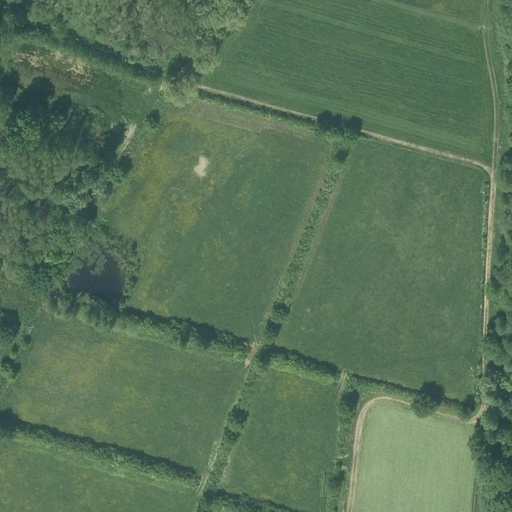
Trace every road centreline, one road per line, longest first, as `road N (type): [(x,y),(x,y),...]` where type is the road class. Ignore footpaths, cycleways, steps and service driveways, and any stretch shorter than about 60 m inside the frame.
road 1 (track): [(166,77),(492,168)]
road 2 (track): [(492,168),(485,427)]
road 3 (track): [(485,427),(377,400),(367,410),(352,511)]
road 4 (track): [(0,30),(37,24),(166,77)]
road 5 (track): [(507,35),(508,98),(492,168)]
